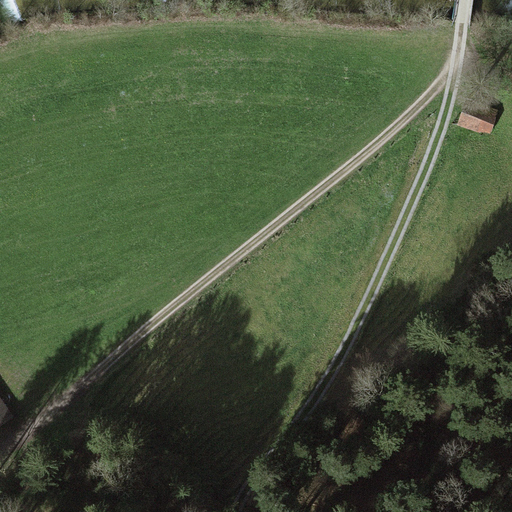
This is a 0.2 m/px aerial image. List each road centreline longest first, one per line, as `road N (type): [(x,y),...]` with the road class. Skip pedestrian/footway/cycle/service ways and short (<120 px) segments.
road 1 (track): [(464,0),(452,72),(428,108),(0,466)]
road 2 (track): [(452,72),(425,193),(350,350),(231,511)]
